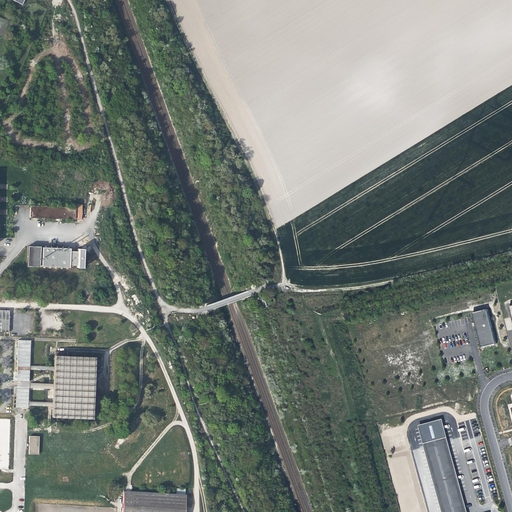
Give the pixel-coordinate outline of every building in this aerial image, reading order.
[(76,204),(76,207),(30,205),(30,218),(82,220),(82,205),(76,204)] [(41,257),(40,246),(28,245),(28,265),(40,266),(41,259),(42,259),(42,266),(70,267),(70,264),(77,265),(77,267),(83,268),(84,247),(78,247),(78,250),(71,250),(71,248),(56,247),(55,240),(51,240),(50,247),(43,247),(42,258),(41,257)] [(0,322),(1,322),(1,332),(9,332),(10,310),(0,309),(0,322)] [(496,344),(487,310),(472,313),(479,338),(481,348),(496,344)] [(31,340),(18,340),(17,382),(29,382),(30,367),(30,361),(31,340)] [(96,355),(54,354),(54,366),(54,370),(54,383),(53,386),(53,389),(53,406),(52,416),(94,418),(94,392),(96,361),(96,355)] [(38,361),(30,361),(30,367),(38,367),(38,370),(54,370),(54,366),(46,366),(46,358),(38,358),(38,361)] [(29,389),(17,388),(17,405),(53,406),(53,389),(43,389),(42,401),(30,401),(29,389)] [(0,468),(9,469),(10,419),(0,418),(0,468)] [(29,454),(38,454),(39,436),(30,436),(29,454)] [(467,511),(447,437),(423,444),(442,511),(467,511)] [(176,489),(176,493),(124,490),(123,511),(184,511),(185,494),(185,489),(176,489)]
